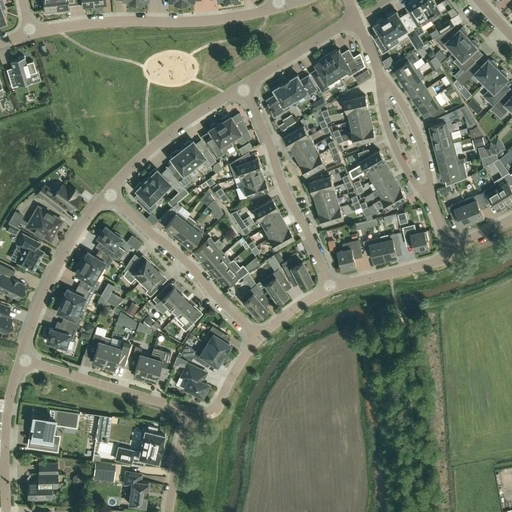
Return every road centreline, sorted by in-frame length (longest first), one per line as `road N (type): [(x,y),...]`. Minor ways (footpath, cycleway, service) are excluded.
road 1 (residential): [(27,30),(281,5)]
road 2 (residential): [(331,285),(240,87)]
road 3 (residential): [(254,336),(106,188)]
road 4 (residential): [(20,359),(45,288),(106,188)]
road 5 (residential): [(187,406),(20,359)]
road 6 (residential): [(106,188),(240,87)]
road 7 (residential): [(4,511),(2,451),(20,359)]
road 8 (residential): [(240,87),(356,18)]
road 9 (residential): [(378,76),(411,120),(425,158),(425,191)]
road 10 (residential): [(425,191),(399,158),(378,76)]
